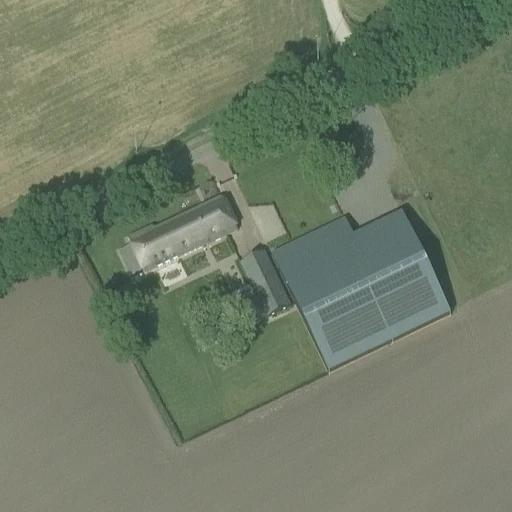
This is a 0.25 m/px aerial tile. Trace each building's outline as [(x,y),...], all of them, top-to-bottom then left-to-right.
[(119,253),(128,271),(132,279),(142,274),(145,280),(197,254),(198,256),(202,254),(201,252),(237,234),(220,200),(154,233),(152,229),(127,241),(130,248),(119,253)] [(353,240),(344,221),(270,257),(327,376),(449,317),(401,216),(353,240)] [(227,272),(209,280),(231,327),(249,319),(227,272)] [(271,278),(251,287),(266,319),(286,310),(271,278)] [(201,329),(219,321),(203,283),(187,290),(196,312),(189,315),(193,324),(198,322),(198,323),(186,328),(191,340),(203,335),(201,329)]
